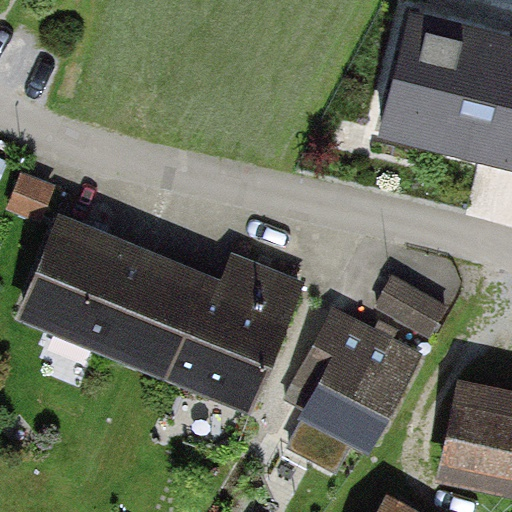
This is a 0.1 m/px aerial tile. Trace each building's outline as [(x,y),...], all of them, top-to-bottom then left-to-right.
[(511,36),(412,11),(382,128),(511,160),(511,36)] [(292,322),(66,225),(23,325),(249,422),(292,322)] [(401,266),(381,302),(439,333),(458,296),(401,266)] [(422,355),(356,322),(310,413),(376,446),(422,355)] [(511,390),(475,382),(455,467),(511,479),(511,390)] [(444,511),(399,487),(385,511),(444,511)]
